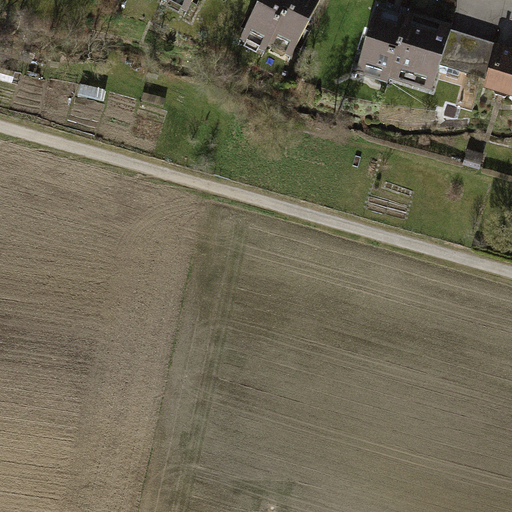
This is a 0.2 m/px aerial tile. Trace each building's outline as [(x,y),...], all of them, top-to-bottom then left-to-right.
[(169,0),(187,8),(190,0),(169,0)] [(262,0),(243,38),(265,50),(268,44),(290,55),(317,0),(262,0)] [(408,17),(377,8),(359,71),(388,79),(389,75),(433,88),(451,25),(409,12),(408,17)] [(511,48),(499,45),(488,84),(511,90),(511,48)] [(81,90),(78,102),(105,109),(108,97),(81,90)] [(145,100),(143,106),(165,112),(167,106),(145,100)] [(467,155),(462,171),(480,176),(484,160),(467,155)]
